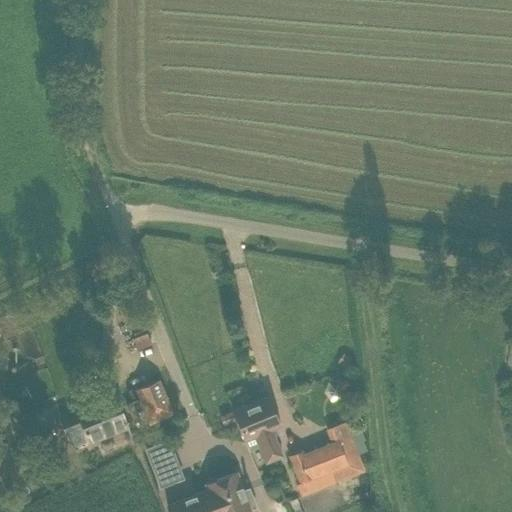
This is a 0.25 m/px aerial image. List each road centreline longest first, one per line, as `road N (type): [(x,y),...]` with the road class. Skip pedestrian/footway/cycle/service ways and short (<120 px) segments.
road 1 (unclassified): [(122,214),(511,272)]
road 2 (unknown): [(122,214),(143,318),(201,462)]
road 3 (track): [(82,0),(78,159),(122,214)]
